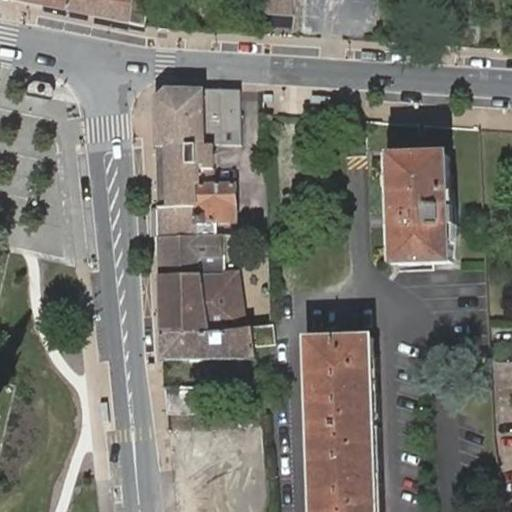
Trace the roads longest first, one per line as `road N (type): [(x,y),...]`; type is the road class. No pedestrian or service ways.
road 1 (tertiary): [(145,511),(97,59)]
road 2 (tertiary): [(97,59),(511,87)]
